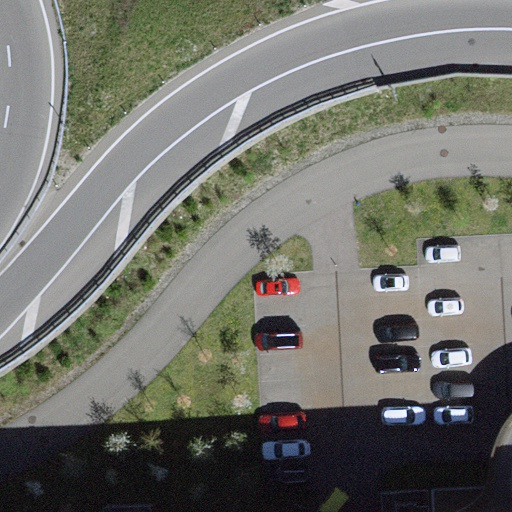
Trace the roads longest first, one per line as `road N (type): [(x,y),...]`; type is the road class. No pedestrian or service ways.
road 1 (motorway): [(0,315),(139,160),(218,96),(290,59),(378,31),(511,18)]
road 2 (motorway): [(0,7),(11,53),(0,157)]
